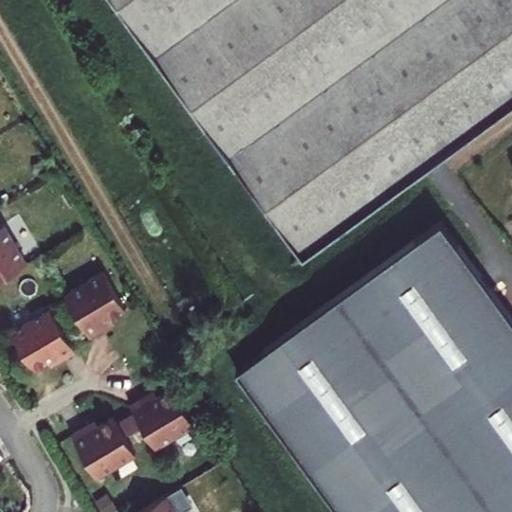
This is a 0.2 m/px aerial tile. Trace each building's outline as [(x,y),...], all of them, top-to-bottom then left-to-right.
[(511,0),(115,0),(303,254),(387,192),(511,100),(511,0)] [(0,276),(26,261),(2,222),(0,223),(0,276)] [(511,511),(511,321),(441,223),(235,371),(337,511),(511,511)] [(102,269),(85,279),(64,292),(88,334),(106,324),(103,319),(124,306),(102,269)] [(54,354),(56,359),(74,349),(49,306),(10,329),(32,367),(54,354)] [(146,393),(129,403),(143,427),(179,399),(171,385),(149,398),(146,393)] [(193,422),(179,399),(143,427),(154,446),(193,422)] [(91,427),(88,422),(71,432),(96,475),(134,451),(112,414),(91,427)] [(184,482),(133,511),(182,511),(180,508),(194,500),(184,482)] [(114,511),(118,510),(106,491),(93,498),(101,511),(114,511)]
